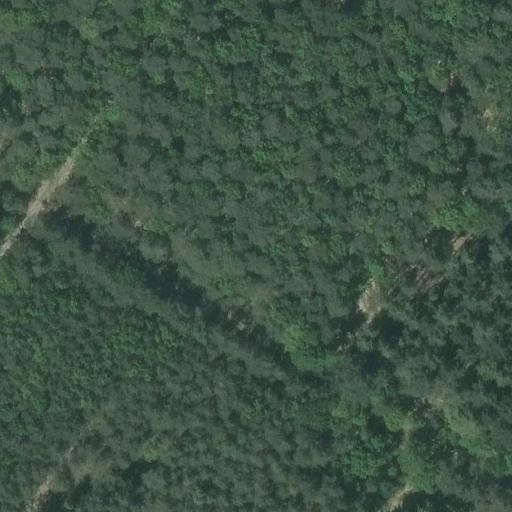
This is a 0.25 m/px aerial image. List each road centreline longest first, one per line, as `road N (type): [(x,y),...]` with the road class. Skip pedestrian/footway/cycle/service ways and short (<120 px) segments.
road 1 (track): [(511,482),(0,174)]
road 2 (track): [(0,255),(169,0)]
